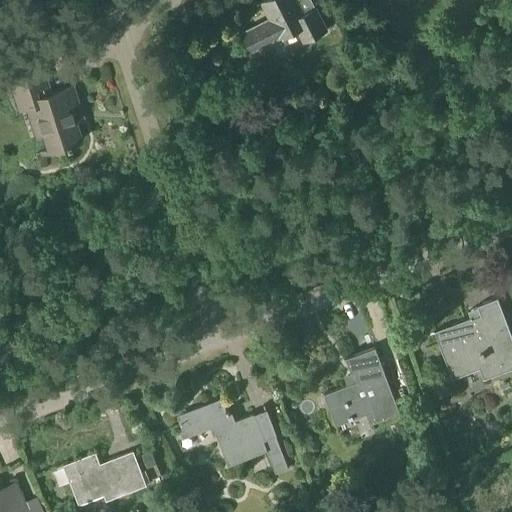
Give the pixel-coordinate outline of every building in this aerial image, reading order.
[(243,32),(252,50),(280,36),(281,37),(298,29),(305,42),(328,31),(317,8),(304,14),(296,0),(265,0),(263,1),(271,18),(243,32)] [(12,82),(21,111),(36,106),(50,151),(82,141),(73,109),(80,106),(74,87),(52,94),(45,72),(12,82)] [(433,331),(451,379),(478,368),(482,378),(511,367),(511,338),(497,298),(476,305),(479,314),(433,331)] [(346,385),(323,394),(335,426),(366,414),(370,424),(399,412),(374,347),(345,358),(350,373),(343,376),(346,385)] [(220,398),(176,415),(181,430),(179,431),(182,438),(210,428),(213,435),(215,434),(227,466),(265,451),(267,455),(281,450),(275,435),(262,440),(252,413),(229,421),(220,398)] [(281,450),(267,455),(274,474),(288,469),(281,450)] [(63,465),(76,500),(102,491),(105,500),(146,485),(133,451),(99,464),(94,453),(63,465)] [(238,494),(241,475),(227,473),(224,491),(238,494)] [(0,511),(26,511),(23,503),(14,482),(0,487),(0,511)]
